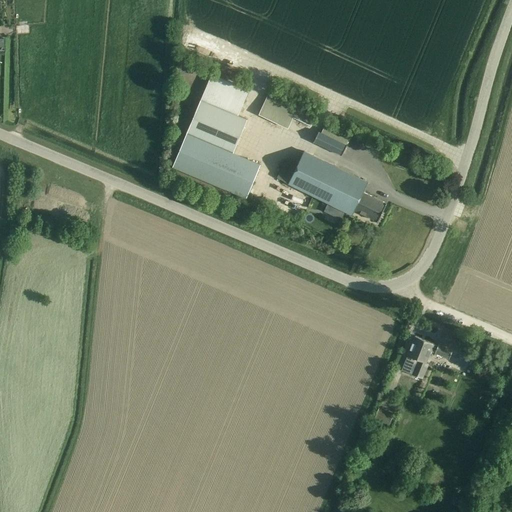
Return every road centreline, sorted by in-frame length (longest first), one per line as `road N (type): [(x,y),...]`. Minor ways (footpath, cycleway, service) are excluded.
road 1 (unclassified): [(407,282),(357,284),(0,134)]
road 2 (track): [(182,0),(181,25),(467,156)]
road 3 (track): [(48,511),(81,422),(111,181)]
road 4 (unclassified): [(407,282),(435,244),(511,7)]
